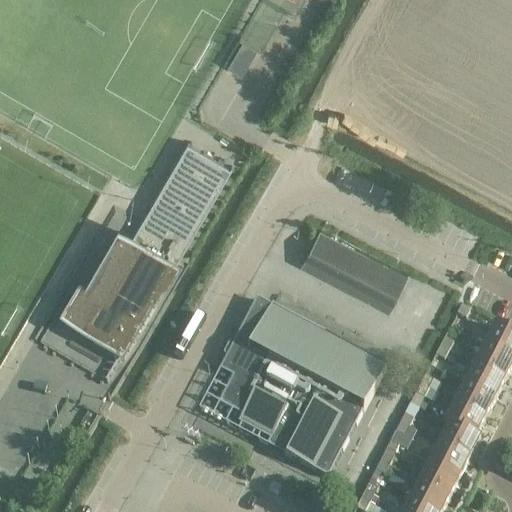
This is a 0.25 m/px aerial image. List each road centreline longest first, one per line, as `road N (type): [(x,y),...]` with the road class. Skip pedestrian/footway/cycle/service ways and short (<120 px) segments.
road 1 (residential): [(106,511),(294,176)]
road 2 (residential): [(294,176),(511,289)]
road 3 (track): [(294,176),(320,111),(384,0)]
